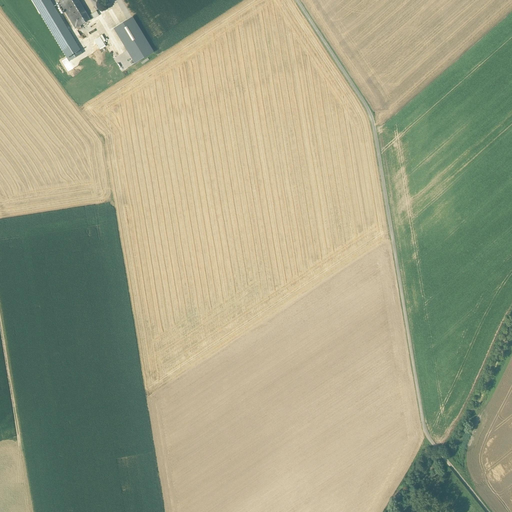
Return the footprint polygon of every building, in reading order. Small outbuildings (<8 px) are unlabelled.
[(50,0),(31,0),(40,13),(46,9),(76,58),(82,54),(50,0)] [(83,8),(77,0),(65,0),(68,3),(81,26),(90,20),(88,16),(83,8)] [(81,26),(68,3),(62,7),(76,29),(81,26)] [(119,29),(112,33),(123,51),(130,47),(119,29)] [(120,53),(108,34),(101,38),(113,58),(120,53)]
